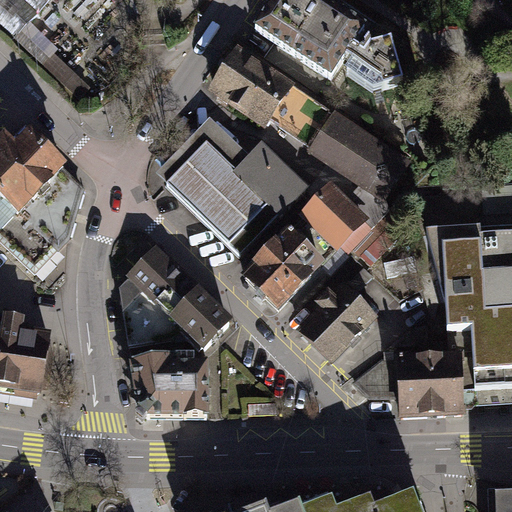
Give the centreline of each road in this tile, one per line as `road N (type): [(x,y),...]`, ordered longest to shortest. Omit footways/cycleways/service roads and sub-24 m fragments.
road 1 (residential): [(119,177),(151,223),(343,417),(363,452)]
road 2 (residential): [(119,177),(93,291),(104,456)]
road 3 (secondary): [(363,452),(104,456)]
road 4 (residential): [(119,177),(237,0)]
road 5 (residential): [(0,65),(119,177)]
